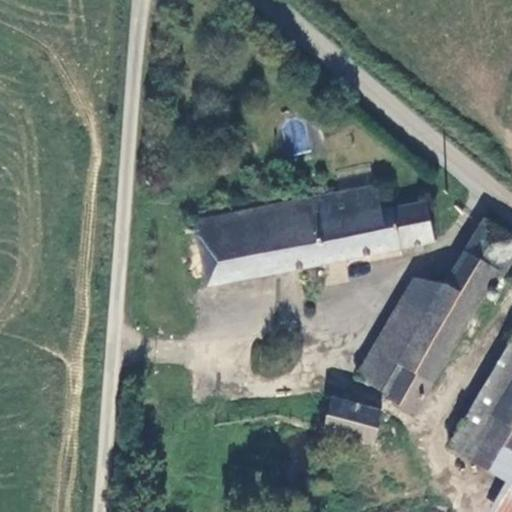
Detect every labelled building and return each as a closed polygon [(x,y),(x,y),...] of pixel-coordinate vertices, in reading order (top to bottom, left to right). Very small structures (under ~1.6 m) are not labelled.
[(378,208),(373,183),(281,199),(280,190),(192,205),(205,278),(434,238),(427,200),(378,208)] [(392,203),(393,184),(379,184),(379,203),(392,203)] [(511,256),(511,252),(477,229),(434,299),(408,284),(354,375),(382,392),(381,395),(407,411),(485,279),(495,285),(511,256)] [(511,333),(444,443),(496,474),(511,447),(511,333)] [(325,398),(314,431),(365,446),(375,414),(325,398)] [(511,511),(511,447),(496,474),(476,507),(484,511),(511,511)]
